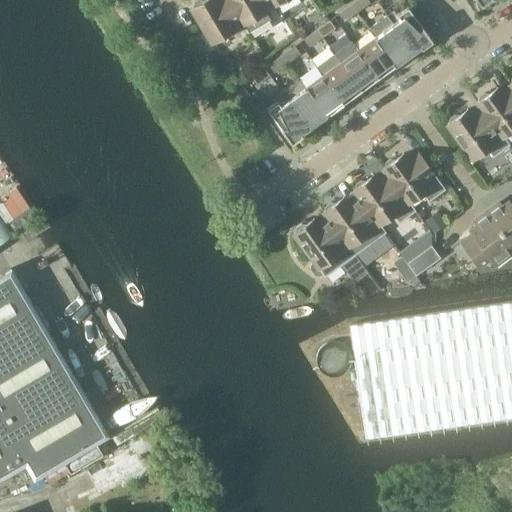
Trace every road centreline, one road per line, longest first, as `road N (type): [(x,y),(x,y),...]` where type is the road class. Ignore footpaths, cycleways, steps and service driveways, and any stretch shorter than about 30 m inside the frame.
road 1 (residential): [(280,190),(408,100)]
road 2 (residential): [(477,199),(408,100)]
